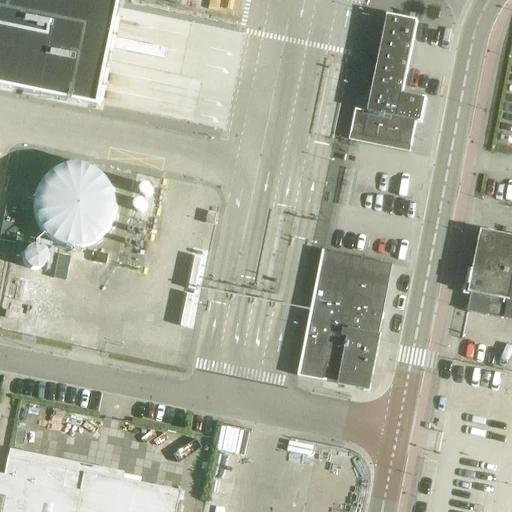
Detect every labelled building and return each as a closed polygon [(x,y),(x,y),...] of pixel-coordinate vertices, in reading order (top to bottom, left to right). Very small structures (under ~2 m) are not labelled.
[(0,0),(0,91),(99,113),(122,0),(0,0)] [(442,3),(439,18),(452,21),(455,6),(442,3)] [(212,11),(210,20),(235,26),(238,17),(212,11)] [(403,95),(417,24),(388,17),(368,113),(355,110),(348,143),(411,155),(416,129),(421,130),(427,100),(403,95)] [(218,144),(236,147),(246,94),(228,90),(218,144)] [(117,210),(117,207),(117,203),(117,199),(116,196),(115,192),(113,189),(112,185),(110,182),(107,179),(105,176),(102,174),(99,172),(96,170),(93,168),(89,166),(86,165),(82,165),(78,164),(74,164),(71,164),(67,165),(63,165),(60,167),(56,168),(53,170),(50,172),(47,174),(44,176),(42,179),(39,182),(37,185),(36,189),(34,192),(33,196),(32,199),(32,203),(32,207),(32,210),(32,214),(33,218),(34,221),(36,225),(37,228),(39,231),(42,234),(44,237),(47,240),(50,242),(53,244),(56,246),(60,247),(63,248),(67,249),(71,249),(74,250),(78,249),(82,249),(86,248),(89,247),(93,246),(96,244),(99,242),(102,240),(105,237),(107,234),(110,231),(112,228),(113,225),(115,221),(116,218),(117,214),(117,210)] [(0,242),(15,245),(21,209),(5,206),(0,237),(0,242)] [(511,321),(511,238),(483,233),(467,313),(511,321)] [(46,261),(46,260),(46,259),(46,258),(45,257),(45,256),(45,255),(44,254),(44,253),(43,252),(42,251),(41,250),(40,249),(39,249),(38,248),(37,248),(36,248),(35,247),(34,247),(32,247),(31,248),(30,248),(29,248),(28,249),(27,249),(26,250),(25,251),(24,252),(23,253),(23,254),(22,255),(22,256),(22,257),(21,258),(21,259),(21,260),(21,261),(21,262),(22,263),(22,264),(22,265),(23,266),(23,267),(24,268),(25,269),(26,269),(26,270),(27,271),(28,271),(29,271),(30,272),(31,272),(32,272),(34,272),(35,272),(36,272),(37,272),(38,271),(39,271),(40,271),(41,270),(41,269),(42,269),(43,268),(44,267),(44,266),(45,265),(45,264),(45,263),(46,262),(46,261)] [(324,252),(301,377),(369,390),(393,265),(324,252)] [(54,279),(65,281),(68,259),(57,257),(54,279)] [(115,386),(114,397),(143,402),(144,391),(115,386)] [(4,478),(0,477),(0,511),(175,511),(179,493),(83,474),(79,493),(62,490),(66,471),(7,459),(4,478)] [(360,472),(356,488),(368,490),(371,475),(360,472)]
